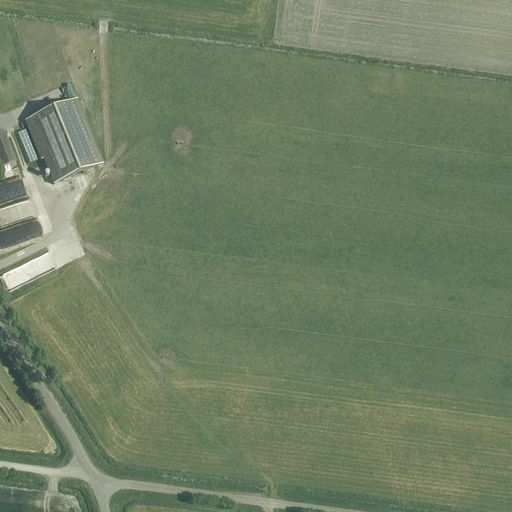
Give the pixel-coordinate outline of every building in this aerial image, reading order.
[(53,185),(103,165),(77,101),(25,122),(41,161),(43,160),(53,185)] [(0,131),(0,165),(1,169),(15,163),(3,131),(0,131)] [(0,242),(42,228),(37,214),(0,226),(0,242)] [(52,247),(17,261),(22,273),(57,259),(52,247)] [(0,255),(0,262),(0,263),(9,260),(7,253),(0,255)] [(17,266),(0,271),(5,287),(22,281),(17,266)]
